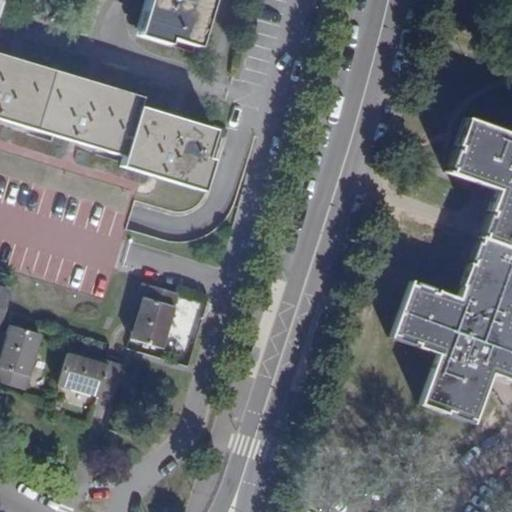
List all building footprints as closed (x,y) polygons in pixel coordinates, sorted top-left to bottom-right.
[(209,0),(144,0),(135,30),(195,48),(209,0)] [(195,189),(213,130),(137,106),(140,98),(0,55),(0,120),(122,157),(119,166),(195,189)] [(511,136),(511,137),(464,118),(453,145),(458,147),(456,152),(452,151),(446,166),(450,168),(448,173),(492,191),(501,194),(494,213),(485,210),(474,237),(480,239),(478,245),(474,243),(468,259),(472,260),(470,266),(467,265),(458,286),(461,287),(457,299),(435,290),(433,295),(429,293),(430,290),(414,284),(412,288),(407,286),(388,334),(395,336),(393,340),(408,346),(410,342),(415,344),(414,347),(435,355),(416,403),(443,414),(444,409),(450,412),(449,415),(464,421),(466,417),(471,419),(489,374),(493,365),(511,372),(510,377),(511,377),(511,319),(508,318),(511,306),(511,136)] [(501,194),(492,191),(485,210),(494,213),(501,194)] [(143,286),(128,339),(160,348),(175,295),(143,286)] [(7,327),(0,349),(0,384),(22,392),(39,336),(7,327)] [(63,353),(54,385),(107,402),(117,369),(63,353)] [(493,365),(489,374),(508,381),(510,377),(511,372),(493,365)]
